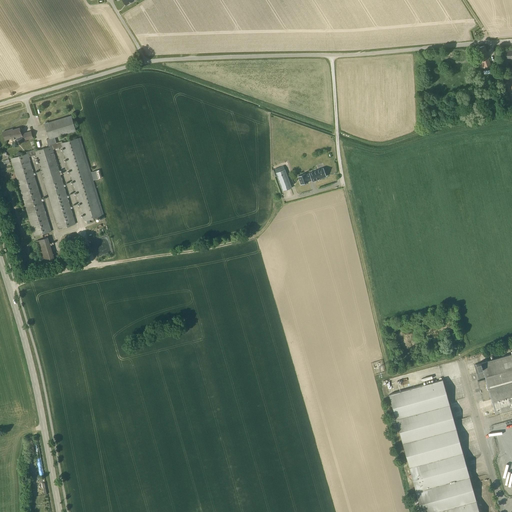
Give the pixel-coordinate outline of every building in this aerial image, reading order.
[(490,64),(484,46),(475,48),(477,52),(479,52),(481,58),(479,59),(480,64),(482,63),(484,67),(490,64)] [(511,50),(501,51),(501,60),(511,59),(511,50)] [(57,142),(55,137),(76,130),(71,115),(44,124),(49,138),(47,139),(49,147),(36,151),(36,149),(26,152),(27,154),(11,158),(35,237),(51,232),(29,157),(36,154),(59,229),(76,224),(53,149),(63,146),(86,221),(102,216),(78,138),(62,143),(62,141),(57,142)] [(22,136),(20,128),(10,131),(9,130),(3,132),(5,140),(12,138),(12,139),(22,136)] [(292,187),(284,166),(274,169),(282,191),(292,187)] [(312,182),(326,176),(323,167),(309,172),(309,173),(306,174),(306,173),(298,176),(301,184),(312,180),(312,182)] [(94,180),(99,178),(101,178),(99,170),(96,170),(91,172),(93,180),(94,180)] [(43,265),(55,262),(48,237),(36,241),(43,265)] [(511,354),(481,363),(474,365),(476,373),(483,371),(485,378),(478,380),(483,400),(491,398),(495,413),(511,408),(511,354)] [(479,511),(443,380),(389,394),(390,399),(403,440),(422,511),(479,511)]
